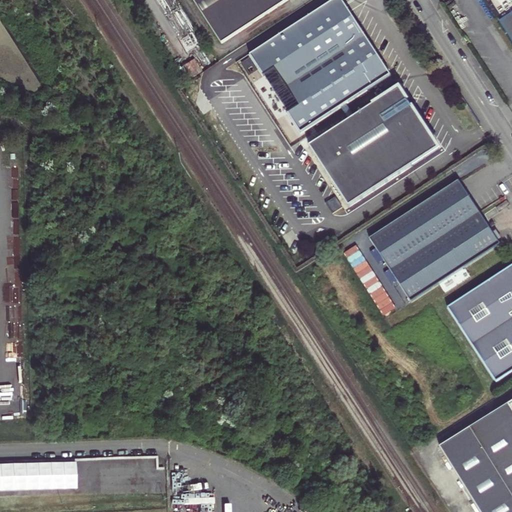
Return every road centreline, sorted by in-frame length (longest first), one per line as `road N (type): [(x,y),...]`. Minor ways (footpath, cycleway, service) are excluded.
road 1 (unknown): [(0,452),(180,450),(205,456),(262,511)]
road 2 (unknown): [(239,75),(219,101),(297,217),(326,218)]
road 3 (unknown): [(373,0),(466,151)]
road 4 (unclassified): [(418,0),(511,149)]
road 5 (unknown): [(326,218),(239,75)]
road 6 (unknown): [(466,151),(352,225),(326,218)]
road 7 (unknown): [(239,75),(245,61),(338,0)]
